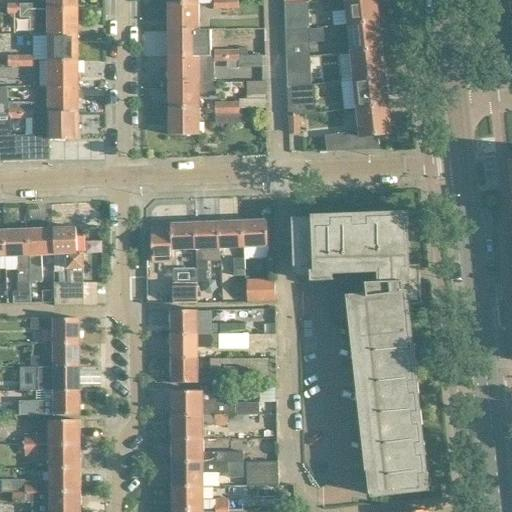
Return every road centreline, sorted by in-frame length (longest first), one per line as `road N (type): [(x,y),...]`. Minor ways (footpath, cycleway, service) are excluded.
road 1 (residential): [(118,179),(462,165)]
road 2 (residential): [(117,511),(115,445),(132,423),(130,309),(118,287),(118,179)]
road 3 (tertiary): [(487,398),(462,165)]
road 4 (residential): [(118,179),(122,0)]
